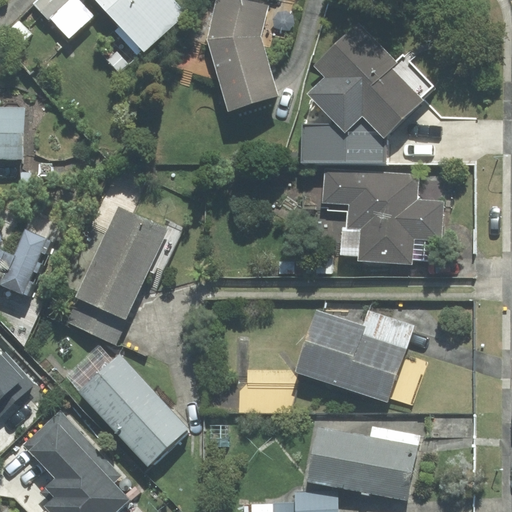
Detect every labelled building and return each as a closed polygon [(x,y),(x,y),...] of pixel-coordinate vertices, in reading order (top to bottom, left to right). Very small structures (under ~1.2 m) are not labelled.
[(47,19),(68,0),(39,0),(34,5),(47,19)] [(94,15),(79,0),(71,0),(51,19),(69,39),(94,15)] [(141,48),(144,52),(186,13),(174,0),(96,0),(120,26),(115,31),(136,53),(141,48)] [(230,110),(278,95),(260,36),(267,7),(236,0),(217,0),(208,39),(230,110)] [(314,66),(325,78),(309,94),(338,124),(346,131),(362,115),(384,138),(423,100),(421,98),(433,87),(403,56),(396,63),(358,24),(314,66)] [(24,109),(0,108),(0,158),(22,159),(24,109)] [(385,163),(384,138),(362,115),(346,131),(338,124),(302,124),(301,162),(385,163)] [(329,203),(328,210),(348,211),(347,228),(343,228),(341,254),(359,255),(358,262),(413,265),(414,239),(442,241),(444,200),(418,199),(420,175),(325,169),(323,203),(329,203)] [(66,320),(116,342),(151,264),(164,270),(181,233),(119,205),(66,320)] [(0,284),(23,294),(46,240),(26,231),(15,255),(0,248),(0,284)] [(297,371),(387,402),(389,398),(413,406),(428,362),(402,354),(412,326),(369,312),(364,327),(317,311),(297,371)] [(1,357),(0,355),(0,417),(36,385),(6,352),(1,357)] [(188,428),(119,353),(79,390),(148,465),(188,428)] [(56,478),(46,487),(55,498),(46,506),(51,511),(115,511),(128,501),(113,484),(120,477),(60,411),(24,444),(56,478)] [(371,438),(319,428),(308,481),(408,500),(421,436),(373,427),(371,438)] [(296,493),(297,511),(338,511),(338,492),(296,493)] [(293,511),(294,503),(252,504),(252,511),(293,511)]
